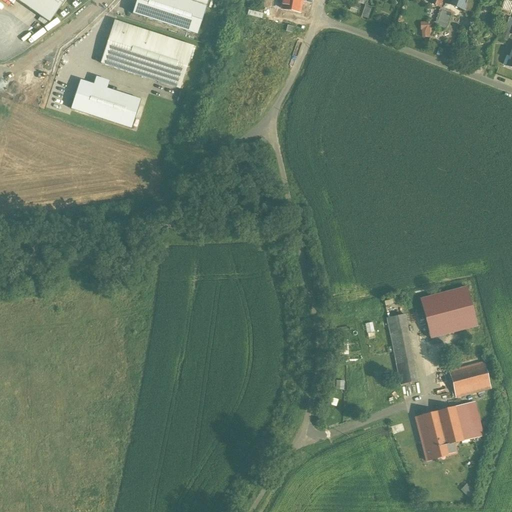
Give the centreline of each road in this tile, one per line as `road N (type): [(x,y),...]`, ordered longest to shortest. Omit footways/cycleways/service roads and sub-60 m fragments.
road 1 (residential): [(315,18),(269,117),(319,345),(304,426),(287,454)]
road 2 (unclassified): [(511,91),(315,18)]
road 3 (residential): [(0,76),(104,0)]
